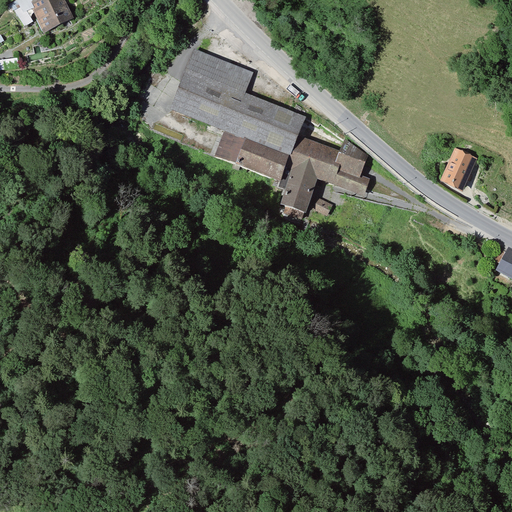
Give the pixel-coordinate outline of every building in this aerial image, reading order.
[(58,0),(36,0),(24,4),(36,42),(68,32),(58,0)] [(253,74),(194,51),(168,112),(223,134),(214,158),(284,191),(280,207),(304,216),(306,210),(327,218),(332,205),(312,195),(316,181),(363,198),(368,179),(360,175),(369,158),(348,138),(311,119),(279,108),(244,96),(253,74)] [(0,70),(16,69),(16,59),(0,60),(0,70)] [(455,151),(439,181),(463,193),(478,163),(455,151)] [(511,252),(507,249),(495,272),(511,281),(511,252)]
